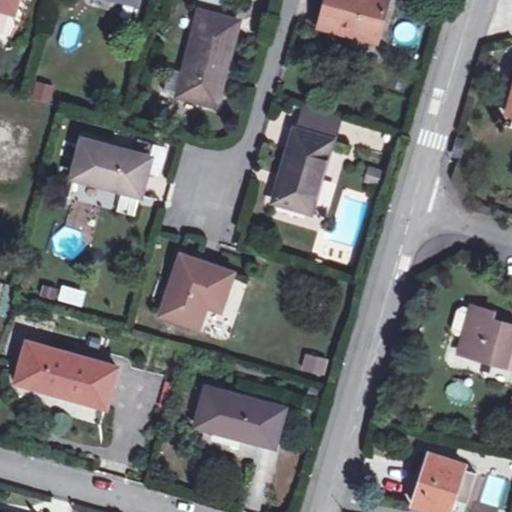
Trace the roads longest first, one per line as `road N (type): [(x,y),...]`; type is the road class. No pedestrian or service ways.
road 1 (unclassified): [(323,511),(411,207)]
road 2 (residential): [(289,0),(223,203),(207,200)]
road 3 (unclassified): [(411,207),(478,0)]
road 4 (residential): [(173,511),(0,462)]
